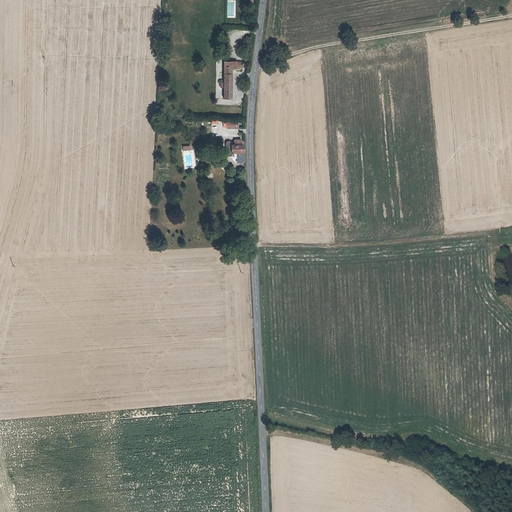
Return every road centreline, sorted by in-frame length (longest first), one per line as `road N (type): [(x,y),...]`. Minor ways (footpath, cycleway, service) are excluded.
road 1 (secondary): [(265,511),(249,133),(264,0)]
road 2 (track): [(256,65),(320,46),(511,16)]
